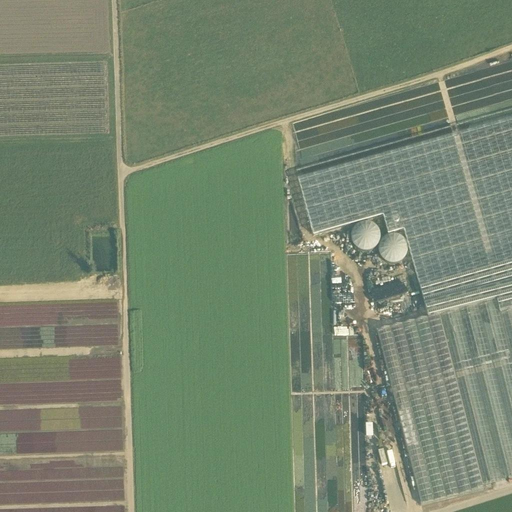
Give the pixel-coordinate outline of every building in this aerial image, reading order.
[(296,134),(300,148),(369,131),(365,116),(300,133),(296,134)] [(403,230),(428,318),(496,301),(499,314),(511,310),(511,119),(298,179),(313,236),(383,216),(388,235),(403,230)] [(306,162),(412,139),(410,129),(347,143),(348,149),(344,150),(343,147),(311,154),(312,157),(305,159),(306,162)] [(377,332),(421,506),(483,490),(482,485),(511,477),(511,364),(499,314),(496,301),(428,318),(377,332)] [(511,364),(511,310),(499,314),(511,364)] [(363,379),(361,338),(350,339),(352,379),(363,379)]
